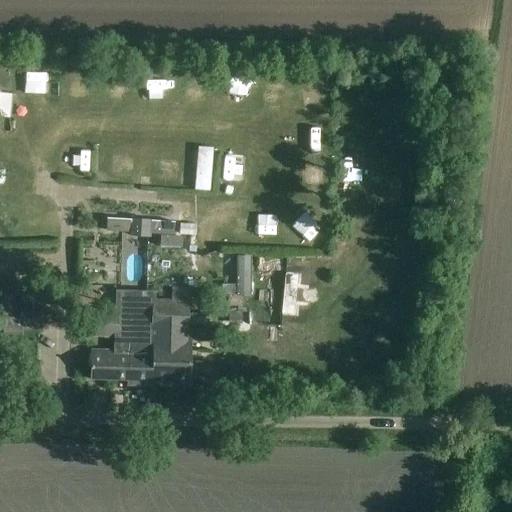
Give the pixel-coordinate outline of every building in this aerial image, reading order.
[(133,220),(109,218),(108,231),(132,233),(133,220)] [(173,222),(149,221),(148,234),(172,235),(173,222)] [(179,233),(191,234),(192,225),(180,224),(179,233)] [(182,238),(159,237),(159,247),(181,248),(182,238)] [(249,256),(236,256),(236,296),(249,296),(249,256)] [(89,353),(89,379),(127,380),(127,382),(127,386),(153,387),(153,384),(159,384),(159,387),(176,387),(189,387),(189,383),(190,340),(188,340),(188,326),(188,300),(188,289),(175,289),(172,289),(172,300),(154,300),(154,290),(113,290),(113,316),(92,316),(92,336),(113,336),(112,353),(89,353)] [(232,332),(241,318),(230,310),(220,325),(232,332)] [(21,333),(21,330),(40,330),(40,314),(21,314),(21,319),(1,319),(1,333),(21,333)]
